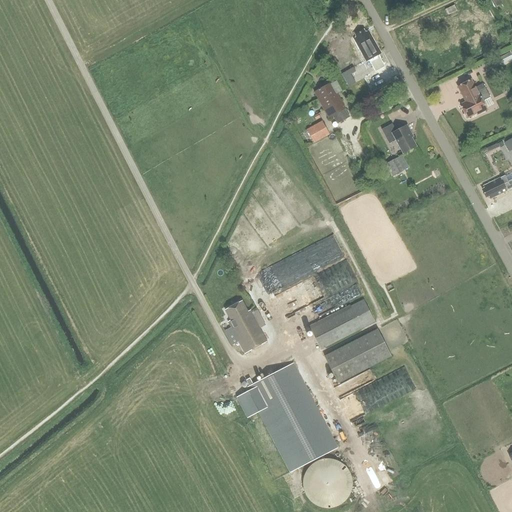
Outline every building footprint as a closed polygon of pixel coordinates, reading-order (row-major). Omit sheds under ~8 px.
[(367,33),(366,31),(357,36),(359,38),(356,40),(368,62),(370,61),(376,71),(385,66),(380,56),(383,54),(370,32),(367,33)] [(508,53),(498,58),(502,65),(511,59),(508,53)] [(490,98),(483,84),(477,87),(473,79),(458,86),(463,95),(467,102),(460,106),(467,119),(477,114),(477,116),(487,110),(483,102),(490,98)] [(330,84),(315,92),(329,118),(332,116),(337,124),(349,118),(345,109),(337,94),(335,95),(330,84)] [(379,88),(371,92),(372,94),(377,102),(385,98),(379,88)] [(329,136),(322,122),(306,131),(314,145),(329,136)] [(410,134),(406,127),(395,133),(392,126),(381,132),(389,146),(395,142),(403,156),(416,148),(409,135),(410,134)] [(393,178),(403,172),(396,160),(386,165),(393,178)] [(505,177),(500,179),(506,190),(511,187),(511,180),(508,183),(505,177)] [(485,188),(483,189),(487,197),(490,196),(491,198),(506,190),(500,179),(484,187),(485,188)] [(320,349),(375,321),(364,301),(310,329),(320,349)] [(242,302),(226,311),(231,322),(228,323),(245,355),(267,344),(250,312),(248,313),(242,302)] [(324,357),(325,360),(338,384),(391,357),(377,330),(324,357)] [(250,393),(238,399),(249,419),(260,413),(291,473),(337,449),(293,365),(254,386),(250,388),(248,389),(250,393)] [(327,459),(322,459),(318,460),(315,462),(311,464),(308,467),(306,471),(304,474),(303,478),(302,482),(302,486),(303,491),(305,494),(307,498),(309,501),(312,504),(316,506),(320,508),(324,508),(328,509),(332,508),(336,506),(340,504),(343,502),(346,499),(348,495),(350,491),(351,487),(351,483),(351,479),(349,475),(348,471),(345,467),(342,465),(339,462),(335,460),(331,459),(327,459)]
